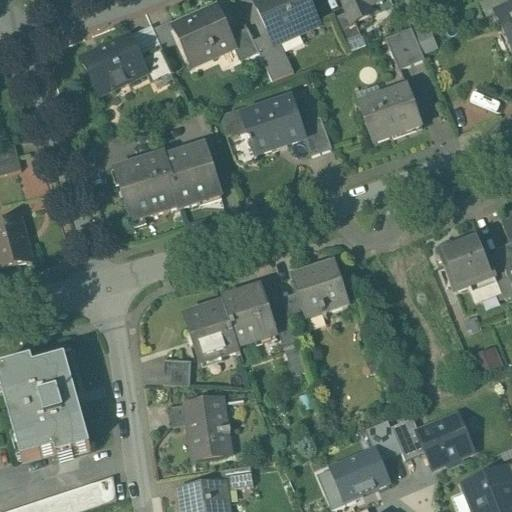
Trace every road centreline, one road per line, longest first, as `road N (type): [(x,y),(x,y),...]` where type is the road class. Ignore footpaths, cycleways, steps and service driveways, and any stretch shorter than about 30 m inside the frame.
road 1 (tertiary): [(101,282),(511,138)]
road 2 (residential): [(18,37),(101,282)]
road 3 (residential): [(101,282),(144,511)]
road 4 (residential): [(18,37),(133,0)]
